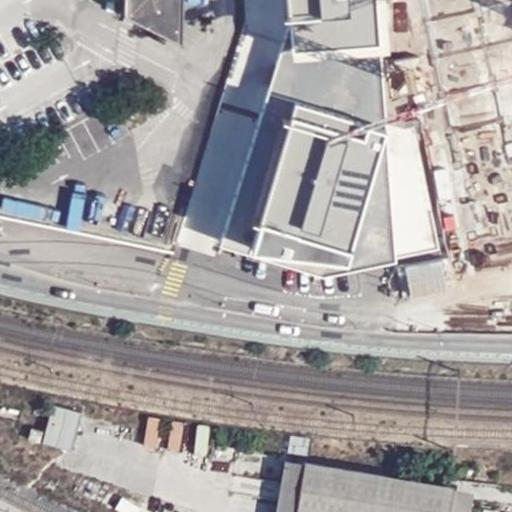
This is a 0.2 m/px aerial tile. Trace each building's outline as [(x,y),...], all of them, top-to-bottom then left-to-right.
[(128,0),(129,5),(126,14),(183,44),(183,34),(181,33),(181,0),(128,0)] [(220,241),(322,272),(370,262),(439,248),(414,126),(405,128),(385,123),(379,37),(376,0),(286,0),(288,20),(220,241)] [(455,0),(391,0),(393,26),(457,22),(455,0)] [(511,44),(382,51),(385,117),(511,110),(511,44)] [(95,233),(76,254),(93,268),(111,247),(95,233)] [(40,440),(70,448),(80,410),(50,403),(40,440)] [(25,438),(38,441),(40,429),(28,425),(25,438)] [(293,511),(302,462),(282,459),(273,511),(293,511)] [(448,511),(452,487),(302,462),(293,511),(448,511)] [(469,511),(473,490),(452,487),(448,511),(469,511)]
